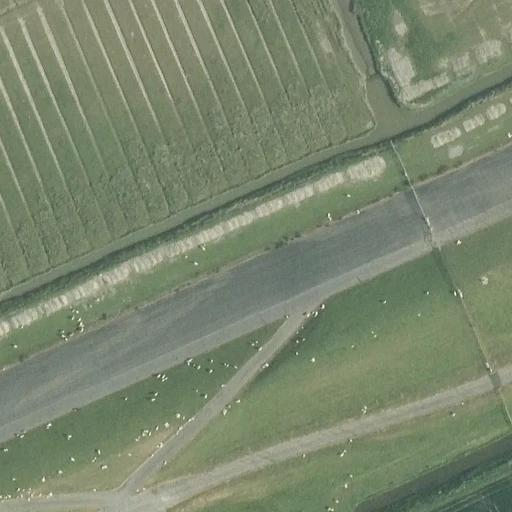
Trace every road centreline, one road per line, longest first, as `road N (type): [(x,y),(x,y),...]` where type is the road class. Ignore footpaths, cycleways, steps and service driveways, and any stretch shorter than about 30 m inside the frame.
road 1 (track): [(0,434),(511,202)]
road 2 (track): [(124,511),(324,289)]
